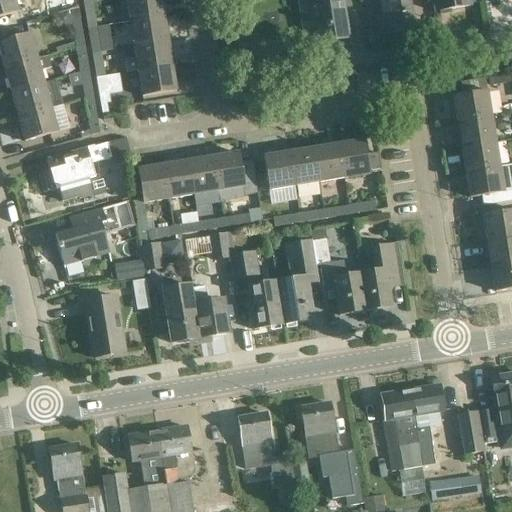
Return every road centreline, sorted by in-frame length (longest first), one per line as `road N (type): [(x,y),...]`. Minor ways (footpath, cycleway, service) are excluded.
road 1 (unclassified): [(46,411),(452,346)]
road 2 (residential): [(452,346),(408,102),(390,95),(323,109)]
road 3 (residential): [(323,109),(319,82),(333,64),(511,34)]
road 4 (residential): [(46,411),(0,223)]
road 5 (residential): [(216,124),(197,0)]
